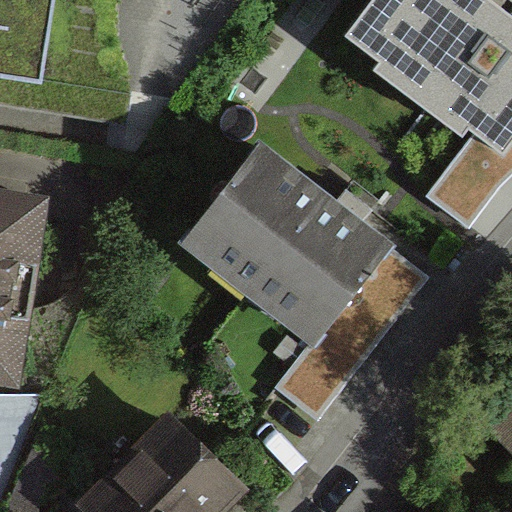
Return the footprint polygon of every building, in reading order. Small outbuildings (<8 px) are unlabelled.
[(0,0),(0,90),(39,96),(52,0),(0,0)] [(511,6),(503,0),(459,0),(412,66),(511,136),(511,6)] [(273,392),(313,422),(422,279),(342,219),(256,154),(173,263),(299,359),(273,392)] [(36,204),(0,198),(0,398),(6,400),(36,204)] [(511,464),(511,402),(481,436),(511,464)] [(226,511),(241,498),(171,424),(76,511),(226,511)]
